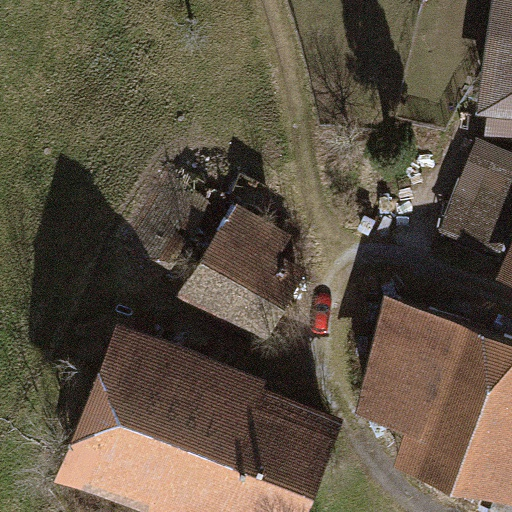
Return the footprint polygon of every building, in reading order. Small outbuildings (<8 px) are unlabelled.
[(511,0),(494,0),(480,100),(490,102),(486,129),(511,132),(511,0)] [(511,152),(480,139),(446,223),(505,247),(499,262),(511,267),(511,152)] [(182,284),(258,333),(301,268),(274,250),(286,232),(236,200),(182,284)] [(413,457),(511,491),(511,489),(511,333),(386,290),(364,393),(428,415),(413,457)] [(260,373),(131,321),(77,455),(191,501),(199,483),(271,511),(287,511),(329,410),(257,380),(260,373)]
